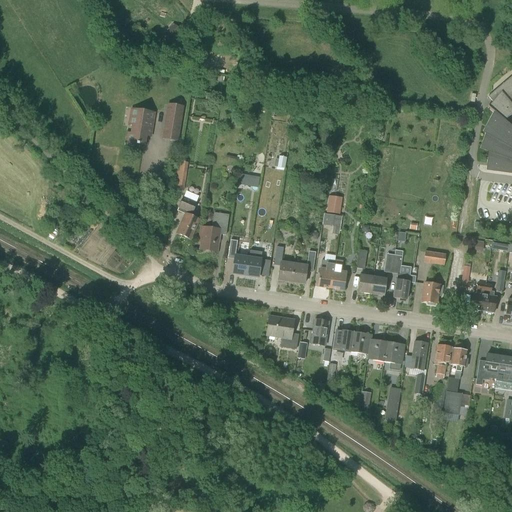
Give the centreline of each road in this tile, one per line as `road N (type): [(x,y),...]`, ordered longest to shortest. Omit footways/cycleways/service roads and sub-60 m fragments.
road 1 (track): [(419,511),(308,428),(104,321)]
road 2 (residential): [(511,335),(210,289),(165,274)]
road 3 (track): [(134,283),(0,217)]
